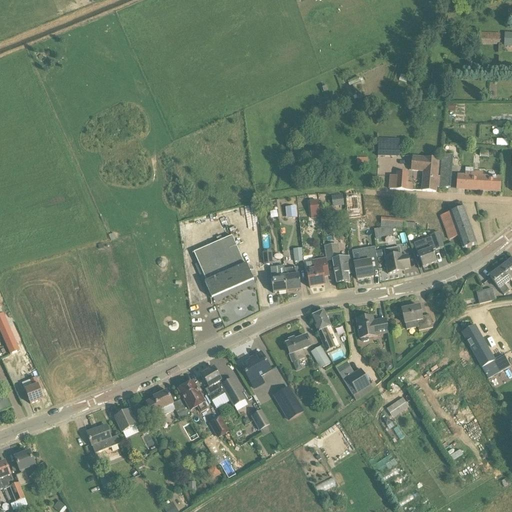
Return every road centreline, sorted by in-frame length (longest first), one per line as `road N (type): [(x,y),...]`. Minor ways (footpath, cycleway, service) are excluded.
road 1 (tertiary): [(0,439),(310,305),(431,283),(511,236)]
road 2 (residential): [(511,202),(369,194)]
